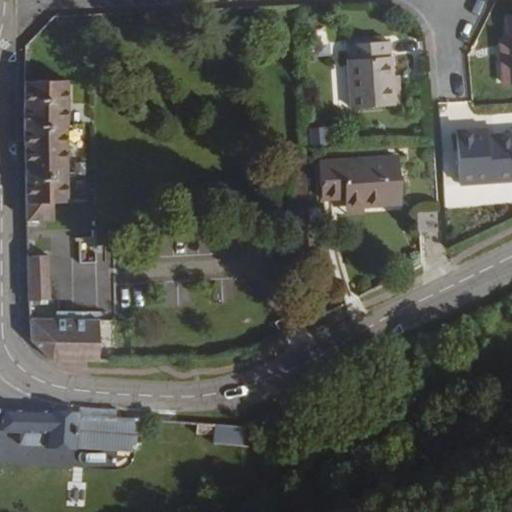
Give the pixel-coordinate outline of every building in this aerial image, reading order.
[(506,43),(497,43),(499,74),(511,73),(511,5),(503,6),(505,28),(506,43)] [(496,28),(497,43),(506,43),(505,28),(496,28)] [(395,93),(394,63),(392,30),(385,30),(357,32),(349,32),(353,95),(358,95),(388,93),(395,93)] [(68,70),(28,70),(29,211),(55,211),(54,194),(69,194),(68,70)] [(322,118),(305,118),(305,139),(323,138),(322,118)] [(488,126),(457,128),(460,180),(511,176),(511,133),(489,136),(488,126)] [(341,196),(360,195),(398,194),(397,147),(318,151),(319,187),(340,186),(341,196)] [(320,197),(341,196),(340,186),(319,187),(320,197)] [(96,232),(96,189),(76,189),(75,232),(96,232)] [(361,206),(360,195),(341,196),(341,207),(361,206)] [(435,200),(415,201),(416,221),(436,220),(435,200)] [(30,247),(30,292),(50,292),(50,247),(30,247)] [(50,348),(96,349),(97,310),(30,310),(30,332),(50,348)] [(84,417),(4,412),(1,430),(25,431),(25,445),(82,447),(83,440),(84,417)] [(107,441),(108,428),(108,419),(84,417),(83,440),(107,441)] [(219,445),(245,446),(242,427),(108,419),(108,428),(120,429),(122,441),(219,445)]
